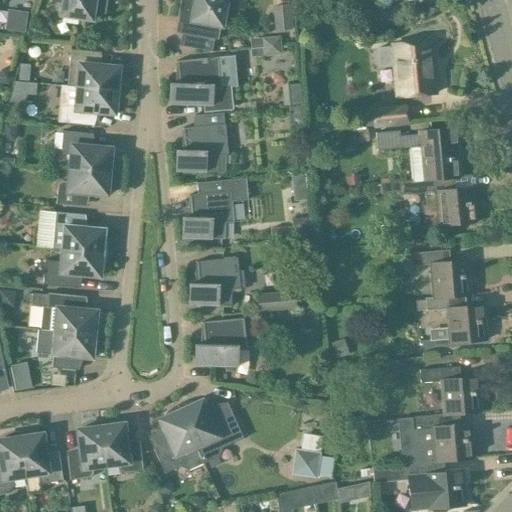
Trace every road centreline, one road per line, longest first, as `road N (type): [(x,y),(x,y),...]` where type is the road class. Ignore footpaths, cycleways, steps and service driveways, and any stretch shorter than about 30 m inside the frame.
road 1 (residential): [(116,397),(162,387),(177,359),(148,105)]
road 2 (residential): [(148,105),(116,397)]
